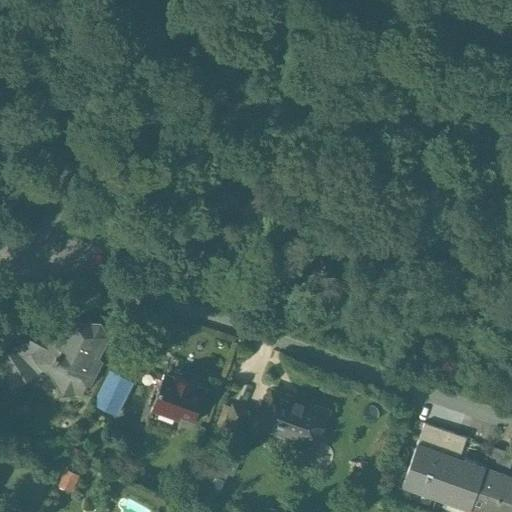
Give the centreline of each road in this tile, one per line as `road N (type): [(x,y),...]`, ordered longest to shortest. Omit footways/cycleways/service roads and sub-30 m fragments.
road 1 (residential): [(511,423),(31,257)]
road 2 (track): [(74,155),(141,0)]
